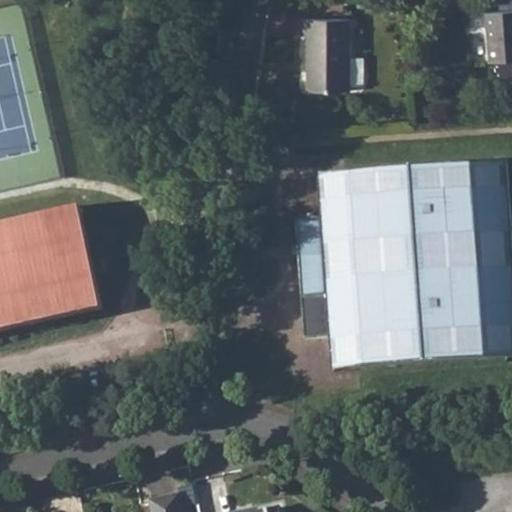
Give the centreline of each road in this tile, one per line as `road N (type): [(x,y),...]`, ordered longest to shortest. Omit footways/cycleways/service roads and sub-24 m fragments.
road 1 (residential): [(0,470),(238,431),(278,439),(383,511)]
road 2 (residential): [(259,0),(238,126)]
